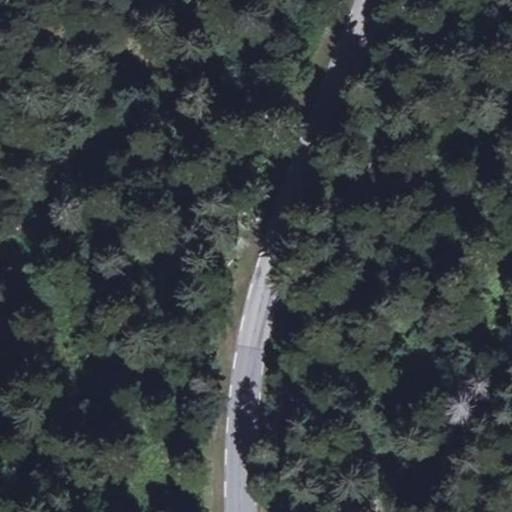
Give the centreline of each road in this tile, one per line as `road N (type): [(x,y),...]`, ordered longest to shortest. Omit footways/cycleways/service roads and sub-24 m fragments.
road 1 (secondary): [(292,238),(262,340),(249,511)]
road 2 (secondary): [(292,238),(373,0)]
